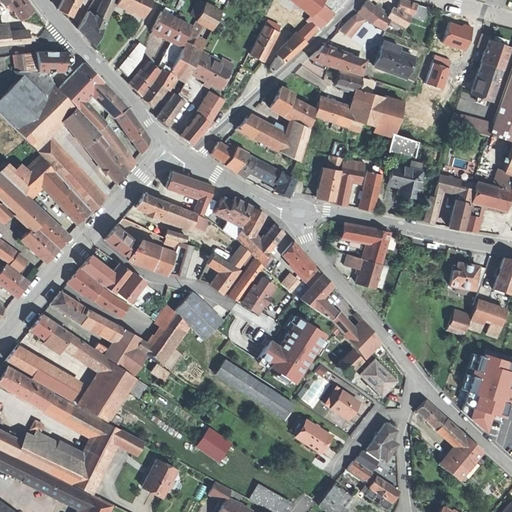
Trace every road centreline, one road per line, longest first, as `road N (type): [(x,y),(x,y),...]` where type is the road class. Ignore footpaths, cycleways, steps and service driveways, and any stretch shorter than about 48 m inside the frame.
road 1 (residential): [(193,158),(358,0)]
road 2 (tertiary): [(301,212),(511,245)]
road 3 (residential): [(301,212),(307,239),(418,375)]
road 4 (residential): [(90,237),(145,274),(193,283),(229,305)]
road 5 (tertiary): [(172,142),(68,33)]
road 6 (tertiary): [(90,237),(0,339)]
road 7 (residential): [(418,375),(511,466)]
road 8 (tertiary): [(172,142),(90,237)]
road 9 (tertiary): [(193,158),(301,212)]
